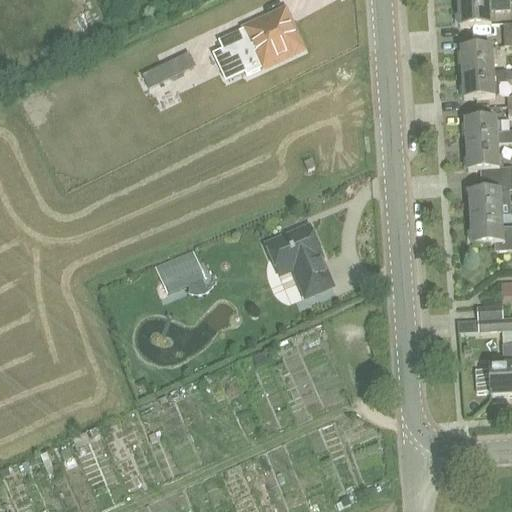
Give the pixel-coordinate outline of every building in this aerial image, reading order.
[(509,1),(507,1),(457,4),(458,28),(490,26),(489,12),(510,11),(509,1)] [(270,22),(220,45),(225,57),(238,59),(248,81),(305,55),(292,28),(276,35),(270,22)] [(511,25),(503,26),(504,38),(511,37),(511,25)] [(493,74),(492,49),(460,51),(461,76),(493,74)] [(187,56),(176,61),(183,75),(193,71),(187,56)] [(163,68),(143,78),(148,88),(168,78),(163,68)] [(493,74),(461,76),(463,101),(495,99),(494,85),(508,85),(507,73),(493,74)] [(511,134),(497,135),(496,121),(464,123),(466,149),(497,147),(511,145),(511,134)] [(497,147),(466,149),(467,173),(499,171),(497,147)] [(511,218),(510,192),(468,195),(470,221),(502,219),(511,218)] [(511,234),(503,235),(502,219),(470,221),(471,247),(495,246),(496,254),(511,252),(511,234)] [(309,228),(266,247),(279,276),(294,270),(306,298),(332,287),(320,259),(322,258),(309,228)] [(205,280),(193,252),(155,268),(167,296),(205,280)] [(511,285),(501,286),(501,287),(502,300),(511,299),(511,285)] [(478,325),(500,323),(500,310),(478,311),(478,325)] [(511,322),(500,323),(478,325),(479,336),(511,333),(511,322)] [(511,348),(502,349),(503,367),(489,368),(489,372),(476,373),(477,395),(490,394),(491,401),(511,399),(511,348)]
